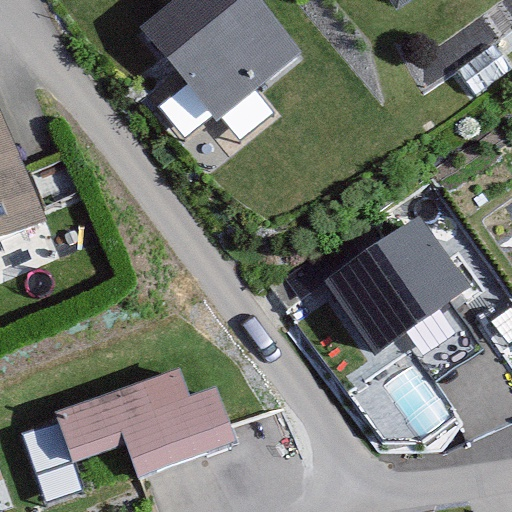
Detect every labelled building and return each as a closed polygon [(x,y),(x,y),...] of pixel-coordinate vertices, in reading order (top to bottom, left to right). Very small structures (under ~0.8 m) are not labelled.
[(292,57),(245,0),(190,0),(148,35),(216,119),(292,57)] [(8,96),(0,99),(0,271),(69,242),(8,96)] [(465,294),(417,227),(328,289),(376,357),(465,294)] [(182,384),(84,414),(108,490),(255,444),(240,396),(190,411),(182,384)] [(0,440),(0,503),(10,502),(0,440)]
